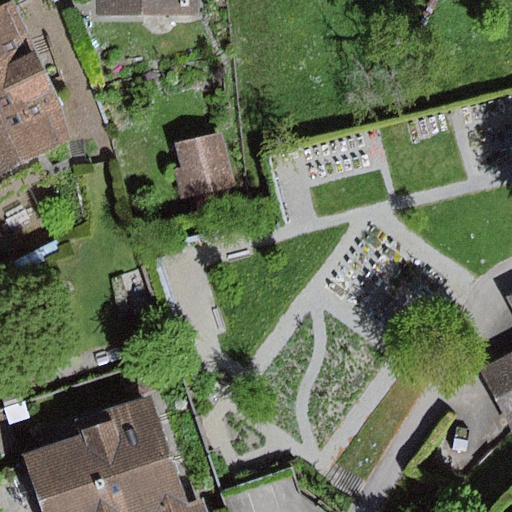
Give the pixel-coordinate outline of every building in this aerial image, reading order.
[(97,0),(97,16),(199,15),(199,0),(97,0)] [(14,2),(0,9),(0,179),(73,142),(62,104),(14,2)] [(224,130),(174,143),(181,169),(173,171),(181,203),(240,188),(224,130)] [(511,358),(489,371),(511,414),(511,358)] [(83,436),(25,454),(43,511),(158,511),(187,503),(153,396),(78,420),(83,436)] [(187,503),(158,511),(208,511),(205,498),(187,503)]
